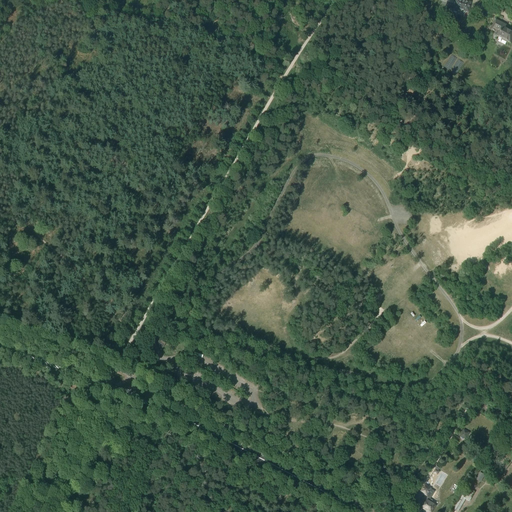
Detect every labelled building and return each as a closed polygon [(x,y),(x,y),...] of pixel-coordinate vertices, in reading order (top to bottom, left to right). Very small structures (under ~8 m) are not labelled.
[(460,0),(459,0),(454,0),(452,8),(459,9),(459,10),(464,11),(467,12),(469,2),(464,1),(464,0),(460,0)] [(479,5),(477,14),(483,15),(485,6),(479,5)] [(509,30),(505,28),(506,25),(496,20),(491,29),(497,32),(495,35),(503,39),(502,40),(507,43),(507,41),(511,44),(511,43),(511,31),(511,32),(511,31),(511,30),(509,29),(509,30)] [(163,342),(159,340),(156,345),(163,349),(167,342),(164,340),(163,342)] [(468,405),(466,409),(472,413),(474,409),(468,405)] [(465,440),(470,433),(464,429),(460,436),(465,440)] [(481,483),(485,475),(480,472),(476,480),(481,483)] [(429,511),(430,511),(434,506),(435,504),(432,503),(432,502),(432,501),(431,500),(429,498),(429,497),(429,496),(429,495),(427,493),(430,489),(425,486),(421,492),(427,496),(427,498),(422,507),(425,509),(425,510),(427,511),(429,511)] [(467,487),(464,493),(454,509),(458,511),(465,499),(469,502),(475,492),(467,487)]
